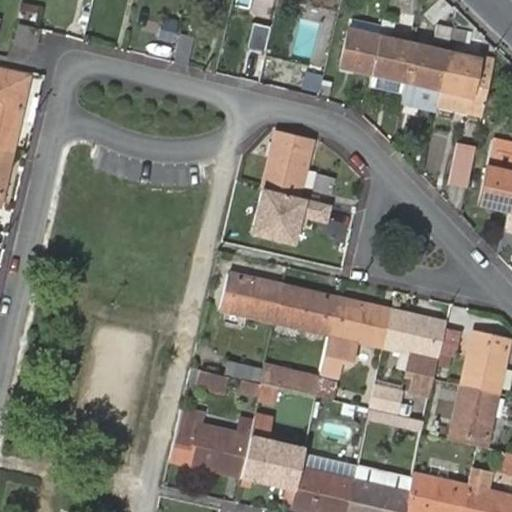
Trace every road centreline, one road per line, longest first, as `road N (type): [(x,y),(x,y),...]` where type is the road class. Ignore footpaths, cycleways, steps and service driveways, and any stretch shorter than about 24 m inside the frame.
road 1 (residential): [(0,372),(60,111)]
road 2 (residential): [(254,104),(78,64),(60,111)]
road 3 (residential): [(385,164),(366,261),(491,287)]
road 4 (residential): [(60,111),(157,150),(206,147),(254,104)]
road 5 (residential): [(385,164),(491,287)]
road 6 (residential): [(254,104),(353,130),(385,164)]
